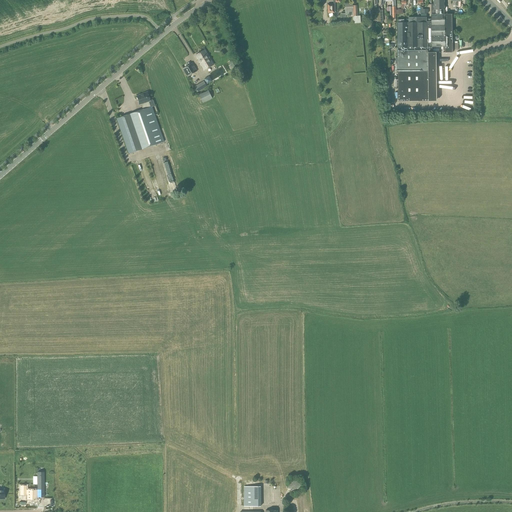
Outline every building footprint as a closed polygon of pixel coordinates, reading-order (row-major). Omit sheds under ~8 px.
[(352,15),(352,7),(352,3),(344,4),(345,16),(352,15)] [(445,5),(434,5),(431,5),(431,14),(432,22),(431,22),(428,22),(426,22),(426,17),(408,18),(408,19),(397,19),(397,23),(398,102),(435,101),(435,49),(428,49),(428,47),(443,47),(443,50),(445,50),(445,53),(453,52),(452,14),(445,15),(445,9),(445,5)] [(205,50),(196,55),(204,70),(214,64),(205,50)] [(197,71),(192,63),(183,69),(187,77),(197,71)] [(212,81),(209,76),(204,79),(207,85),(212,81)] [(204,81),(194,87),(197,93),(207,86),(204,81)] [(199,95),(203,103),(212,98),(208,91),(199,95)] [(143,110),(124,116),(117,118),(129,154),(136,151),(164,142),(152,107),(154,106),(155,105),(153,100),(152,100),(150,100),(147,92),(143,93),(144,94),(137,96),(140,104),(141,104),(143,110)] [(20,490),(20,495),(26,495),(26,499),(30,499),(33,499),(37,499),(37,497),(44,497),(44,472),(37,472),(37,490),(26,490),(21,490),(20,490)] [(261,506),(261,486),(244,487),(244,506),(261,506)]
